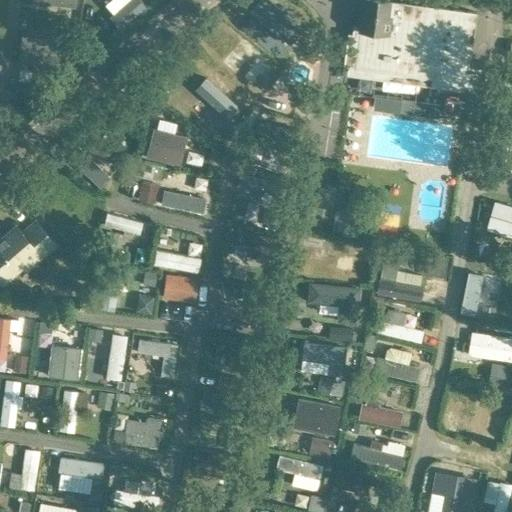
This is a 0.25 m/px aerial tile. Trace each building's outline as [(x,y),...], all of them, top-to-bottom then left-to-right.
[(59,0),(58,13),(58,14),(73,16),(74,0),(59,0)] [(128,0),(114,13),(109,17),(120,29),(146,7),(140,0),(128,0)] [(269,0),(259,0),(250,11),(251,11),(253,9),(266,20),(264,23),(289,44),(302,29),(269,0)] [(379,0),(362,0),(359,28),(392,32),(396,2),(379,0)] [(392,32),(359,28),(358,35),(347,33),(343,66),(353,68),(431,78),(430,87),(482,94),(486,65),(470,63),(476,13),(396,2),(392,32)] [(0,144),(77,78),(102,56),(76,31),(17,24),(10,64),(10,66),(8,74),(5,82),(2,90),(0,93),(0,144)] [(206,78),(196,91),(227,119),(238,107),(206,78)] [(165,83),(159,89),(165,95),(171,89),(165,83)] [(377,96),(375,108),(399,111),(398,112),(438,118),(440,104),(401,99),(401,98),(377,95),(377,96)] [(151,99),(139,113),(147,119),(151,114),(152,116),(160,106),(151,99)] [(112,115),(108,130),(120,133),(124,119),(112,115)] [(511,118),(501,117),(493,167),(506,169),(510,146),(511,145),(511,118)] [(154,128),(146,157),(178,165),(185,136),(174,133),(176,123),(159,119),(157,129),(154,128)] [(259,123),(256,137),(296,145),(298,130),(259,123)] [(79,147),(69,158),(99,187),(109,177),(79,147)] [(245,174),(243,187),(284,195),(286,183),(245,174)] [(142,182),(137,198),(153,203),(158,187),(142,182)] [(165,191),(162,204),(201,212),(204,198),(165,191)] [(349,193),(342,235),(356,237),(364,195),(349,193)] [(511,206),(496,201),(488,230),(511,236),(511,206)] [(313,207),(311,217),(323,219),(325,210),(313,207)] [(269,212),(261,219),(268,228),(276,221),(269,212)] [(107,213),(104,225),(124,230),(123,235),(132,238),(133,232),(139,234),(142,222),(107,213)] [(56,245),(48,236),(35,221),(21,233),(15,226),(0,238),(0,281),(2,284),(34,256),(38,260),(56,245)] [(228,229),(226,241),(235,243),(234,243),(258,248),(256,260),(272,264),(277,239),(228,229)] [(102,232),(100,242),(113,246),(116,234),(106,231),(106,233),(102,232)] [(156,249),(153,264),(196,272),(199,257),(156,249)] [(379,278),(377,293),(419,300),(421,285),(395,281),(399,256),(385,254),(380,278),(379,278)] [(431,258),(428,274),(444,276),(447,260),(431,258)] [(224,263),(222,275),(229,276),(231,264),(224,263)] [(107,265),(99,307),(114,310),(118,289),(120,279),(122,268),(107,265)] [(145,272),(143,283),(155,285),(156,274),(146,272),(145,272)] [(467,274),(460,311),(475,314),(482,277),(467,274)] [(308,294),(308,300),(309,302),(316,303),(317,302),(320,302),(340,304),(339,314),(338,321),(355,322),(358,289),(311,284),(310,293),(308,294)] [(373,296),(371,311),(382,314),(385,299),(373,296)] [(482,306),(481,318),(493,319),(494,307),(482,306)] [(379,320),(377,332),(419,342),(422,330),(402,325),(404,314),(387,310),(385,322),(379,320)] [(0,317),(0,358),(5,359),(9,330),(10,319),(0,317)] [(40,322),(39,332),(51,333),(52,323),(40,322)] [(89,328),(88,340),(100,342),(101,330),(89,328)] [(341,328),(339,339),(351,341),(352,329),(341,328)] [(511,337),(473,332),(471,344),(511,350),(511,337)] [(366,334),(364,349),(372,351),(375,336),(366,334)] [(112,336),(105,377),(120,379),(126,337),(112,336)] [(219,338),(216,353),(233,356),(231,368),(255,372),(258,359),(260,360),(262,346),(231,341),(219,338)] [(139,340),(137,352),(163,355),(160,372),(173,374),(177,345),(139,340)] [(304,342),(301,358),(302,358),(320,361),(329,362),(327,374),(342,376),(345,347),(304,342)] [(48,372),(48,376),(77,379),(81,348),(51,345),(51,348),(48,372)] [(377,357),(374,371),(415,381),(419,367),(408,364),(410,352),(390,347),(386,350),(384,358),(377,357)] [(15,359),(13,370),(16,371),(25,372),(26,361),(15,359)] [(493,384),(491,394),(507,397),(509,386),(508,386),(511,367),(497,365),(494,384),(493,384)] [(220,376),(218,388),(229,390),(230,384),(231,383),(227,377),(220,376)] [(358,377),(355,391),(369,394),(372,379),(358,377)] [(5,379),(0,418),(0,423),(14,425),(20,381),(5,379)] [(323,379),(320,391),(338,395),(341,383),(323,379)] [(125,381),(124,390),(133,392),(134,383),(125,381)] [(42,387),(41,396),(50,397),(52,388),(42,387)] [(63,390),(59,430),(73,431),(76,409),(78,392),(63,390)] [(99,391),(96,407),(110,409),(113,394),(99,391)] [(203,391),(198,415),(238,423),(243,399),(203,391)] [(116,392),(115,400),(121,401),(128,402),(129,394),(116,392)] [(299,398),(293,427),(333,434),(339,406),(299,398)] [(361,404),(358,418),(398,426),(401,412),(377,407),(378,401),(367,398),(366,405),(361,404)] [(114,430),(112,441),(156,448),(160,420),(147,418),(147,424),(127,421),(125,431),(114,430)] [(229,437),(226,448),(238,450),(240,439),(229,437)] [(317,439),(313,453),(328,456),(332,441),(317,439)] [(353,444),(350,457),(399,469),(402,455),(369,447),(353,444)] [(195,449),(192,462),(196,462),(194,472),(201,473),(203,464),(217,466),(215,475),(235,478),(238,456),(216,452),(195,449)] [(21,474),(19,488),(34,490),(39,452),(25,450),(21,474)] [(60,459),(58,469),(60,472),(92,476),(101,478),(104,463),(62,457),(60,459)] [(110,464),(108,473),(120,475),(121,465),(110,464)] [(341,465),(336,487),(357,491),(358,487),(362,488),(363,483),(382,487),(385,474),(341,465)] [(437,473),(431,501),(442,503),(440,511),(467,511),(473,479),(437,473)] [(495,504),(492,511),(505,511),(511,485),(499,483),(495,504)] [(91,488),(89,499),(100,501),(102,490),(91,488)] [(115,489),(112,503),(155,510),(157,496),(150,495),(123,490),(115,489)] [(20,501),(18,511),(24,511),(28,511),(30,503),(20,501)] [(356,507),(354,511),(388,511),(357,502),(356,507)]
